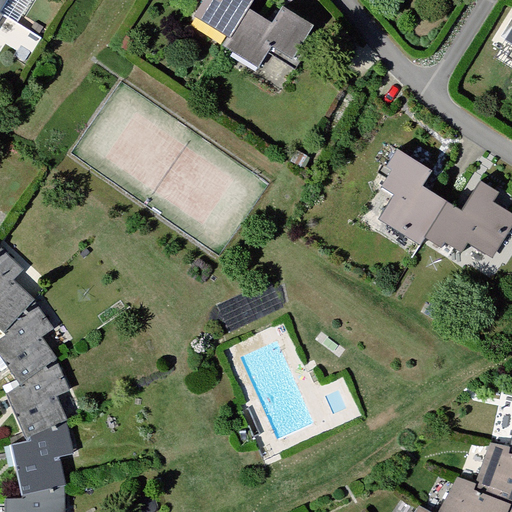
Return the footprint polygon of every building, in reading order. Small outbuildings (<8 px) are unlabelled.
[(0,0),(0,23),(15,0),(0,0)] [(202,0),(191,20),(229,42),(252,2),(249,0),(202,0)] [(251,12),(228,50),(255,66),(267,45),(293,61),(315,23),(279,2),(267,22),(251,12)] [(511,15),(497,39),(511,49),(511,15)] [(429,171),(394,150),(384,165),(390,169),(378,188),(391,196),(377,218),(413,239),(437,198),(419,187),(429,171)] [(496,191),(478,180),(460,209),(444,199),(422,233),(458,255),(465,245),(490,260),(511,225),(511,216),(489,202),(496,191)] [(0,249),(0,328),(3,331),(36,305),(15,281),(21,271),(1,249),(0,249)] [(3,331),(0,333),(0,358),(17,384),(56,362),(41,339),(51,330),(36,305),(3,331)] [(17,384),(2,393),(25,438),(64,421),(54,398),(70,392),(56,362),(17,384)] [(511,457),(511,404),(501,402),(489,451),(511,457)] [(25,438),(7,444),(19,494),(63,488),(60,459),(72,454),(64,421),(25,438)] [(473,487),(511,505),(511,458),(489,451),(486,450),(473,487)] [(439,511),(501,511),(506,506),(456,481),(439,511)] [(19,494),(2,497),(2,511),(64,511),(63,488),(19,494)]
